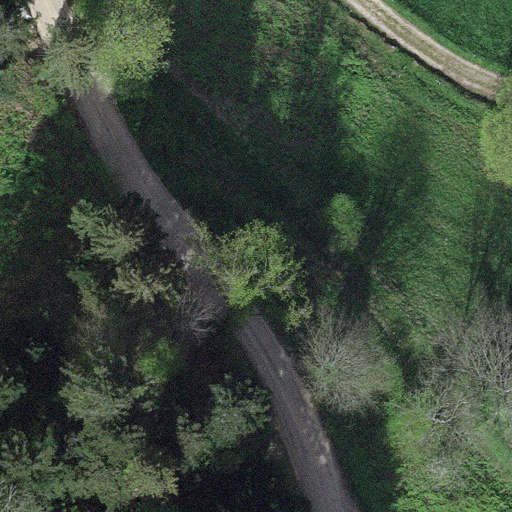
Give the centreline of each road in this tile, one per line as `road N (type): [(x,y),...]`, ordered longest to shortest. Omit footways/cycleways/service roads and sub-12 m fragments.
road 1 (track): [(54,0),(173,223),(260,342),(324,511)]
road 2 (track): [(373,0),(445,54),(511,89)]
